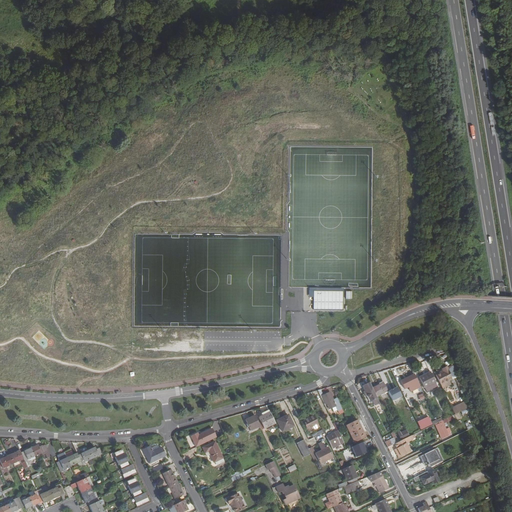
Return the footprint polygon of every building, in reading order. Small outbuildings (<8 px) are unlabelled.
[(312,309),(343,309),(343,289),(312,289),(312,309)] [(439,373),(435,375),(440,384),(449,380),(452,378),(446,367),(441,369),(442,370),(442,372),(439,373)] [(419,377),(424,388),(435,383),(430,372),(419,377)] [(420,387),(414,374),(400,380),(404,389),(408,387),(410,392),(420,387)] [(376,396),(372,388),(369,382),(362,385),(365,390),(367,395),(370,401),(372,400),(377,398),(376,396)] [(372,388),(376,396),(388,391),(384,382),(372,388)] [(437,386),(435,383),(424,388),(426,392),(437,386)] [(391,389),(388,391),(391,397),(400,393),(397,387),(392,390),(391,389)] [(320,389),(318,390),(325,405),(327,404),(329,409),(335,406),(338,410),(342,408),(338,401),(339,401),(337,397),(333,399),(330,392),(328,393),(327,391),(322,393),(320,389)] [(424,393),(418,396),(420,401),(426,398),(424,393)] [(404,396),(410,409),(414,407),(408,395),(404,396)] [(451,407),(455,414),(458,413),(461,411),(467,409),(464,402),(451,407)] [(260,422),(263,428),(264,429),(275,423),(270,412),(259,418),(260,422)] [(258,423),(255,415),(245,419),(247,423),(249,427),(250,430),(260,426),(258,423)] [(277,420),(282,431),(293,426),(288,415),(277,420)] [(303,421),(309,432),(313,430),(312,427),(318,424),(313,415),(303,421)] [(418,422),(421,429),(431,424),(428,417),(418,422)] [(357,420),(347,426),(355,441),(365,436),(357,420)] [(436,425),(441,438),(448,435),(443,423),(436,425)] [(197,434),(191,437),(196,447),(216,437),(212,430),(198,436),(197,434)] [(323,430),(308,437),(309,439),(324,432),(323,430)] [(344,443),(338,431),(326,437),(332,448),(344,443)] [(397,433),(401,440),(407,437),(407,436),(406,436),(403,431),(400,433),(399,431),(397,433)] [(398,442),(394,443),(397,448),(394,450),(398,457),(410,451),(406,443),(413,439),(411,436),(410,436),(407,437),(401,440),(398,442)] [(394,443),(398,442),(396,437),(385,442),(387,447),(394,443)] [(308,449),(304,440),(297,443),(304,457),(310,453),(308,449)] [(364,441),(351,447),(356,457),(367,452),(364,446),(366,445),(364,441)] [(210,455),(214,462),(222,457),(223,457),(215,442),(203,448),(205,452),(208,451),(210,455)] [(321,450),(315,453),(311,455),(314,462),(318,460),(320,464),(333,457),(328,447),(325,448),(322,442),(318,444),(321,450)] [(316,453),(321,450),(318,444),(313,447),(316,453)] [(38,445),(31,448),(35,456),(41,453),(44,459),(50,456),(45,445),(43,446),(42,446),(39,447),(38,445)] [(150,446),(143,449),(149,463),(165,455),(161,447),(159,448),(152,451),(150,448),(150,446)] [(92,458),(102,454),(99,448),(96,449),(95,447),(88,450),(92,458)] [(31,448),(20,452),(26,465),(30,464),(28,459),(35,456),(31,448)] [(437,448),(434,449),(439,459),(438,460),(439,463),(443,461),(437,448)] [(434,449),(420,457),(423,462),(427,461),(429,465),(431,463),(433,466),(439,463),(438,460),(439,459),(434,449)] [(85,462),(88,460),(91,458),(92,458),(88,450),(77,455),(82,465),(86,464),(85,462)] [(121,450),(113,453),(115,457),(114,458),(118,466),(119,465),(123,474),(122,475),(124,479),(136,473),(134,469),(131,464),(129,466),(127,462),(128,461),(124,453),(123,454),(121,450)] [(23,469),(27,467),(26,465),(20,452),(20,451),(10,455),(13,463),(20,460),(23,469)] [(77,453),(73,455),(67,458),(70,466),(77,462),(79,466),(82,465),(77,455),(77,453)] [(10,455),(0,459),(0,469),(2,474),(8,471),(6,466),(13,463),(10,455)] [(222,457),(215,461),(217,466),(225,462),(223,457),(222,457)] [(70,466),(67,458),(60,461),(56,462),(60,471),(64,470),(64,469),(70,466)] [(275,478),(280,475),(273,461),(265,464),(267,469),(269,468),(271,473),(273,473),(275,478)] [(149,469),(151,473),(163,468),(161,464),(149,469)] [(290,473),(297,469),(295,465),(288,468),(290,473)] [(349,484),(357,481),(356,478),(357,477),(352,465),(342,469),(347,481),(348,481),(349,484)] [(163,473),(169,486),(178,482),(175,477),(174,477),(171,469),(163,473)] [(244,471),(243,469),(230,476),(231,478),(237,475),(244,471)] [(428,474),(426,472),(413,478),(414,481),(421,479),(423,484),(424,484),(432,480),(433,483),(439,481),(434,471),(428,474)] [(380,472),(368,476),(371,482),(373,480),(380,493),(388,488),(382,477),(380,472)] [(78,486),(81,493),(90,488),(87,481),(87,479),(86,478),(84,479),(78,482),(76,482),(78,486)] [(134,478),(126,481),(128,485),(128,486),(131,494),(132,494),(136,502),(135,503),(137,507),(150,501),(148,497),(147,497),(145,492),(142,494),(140,490),(141,489),(137,481),(136,482),(134,478)] [(347,485),(350,492),(356,490),(355,487),(359,485),(357,481),(349,484),(347,485)] [(178,482),(169,486),(175,498),(184,494),(178,482)] [(278,493),(281,491),(282,491),(286,498),(285,499),(283,500),(285,505),(300,499),(293,485),(289,487),(288,485),(284,487),(282,483),(275,487),(278,493)] [(57,487),(50,490),(54,498),(64,493),(61,487),(58,489),(57,487)] [(90,488),(81,493),(84,499),(85,503),(88,502),(95,498),(93,493),(90,488)] [(41,489),(38,491),(42,501),(46,499),(47,501),(54,498),(50,490),(43,494),(41,489)] [(336,490),(329,493),(330,497),(328,498),(329,501),(332,507),(334,506),(342,502),(336,490)] [(32,505),(42,501),(38,491),(35,492),(36,494),(28,498),(32,505)] [(234,511),(236,511),(245,508),(238,493),(226,499),(228,504),(229,504),(231,503),(233,508),(234,511)] [(160,494),(158,495),(165,509),(167,508),(160,494)] [(20,496),(16,498),(21,508),(25,507),(25,508),(32,505),(28,498),(22,501),(20,496)] [(88,502),(92,511),(102,508),(97,497),(95,498),(88,502)] [(12,511),(21,508),(16,498),(13,499),(14,502),(7,505),(10,511),(12,511)] [(390,511),(385,499),(375,503),(378,510),(378,509),(379,511),(390,511)] [(182,511),(188,509),(184,500),(183,500),(175,504),(178,511),(182,511)] [(342,502),(334,506),(336,511),(346,511),(348,511),(345,505),(343,506),(342,502)] [(430,511),(426,502),(423,503),(424,506),(418,508),(419,511),(430,511)]
